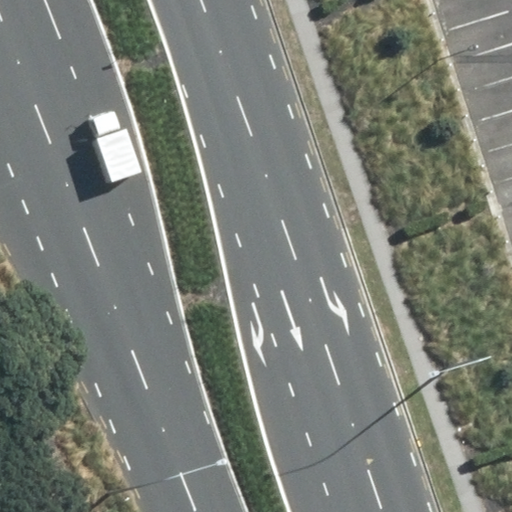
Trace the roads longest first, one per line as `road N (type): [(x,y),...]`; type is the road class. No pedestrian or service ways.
road 1 (tertiary): [(204,0),(389,511)]
road 2 (tertiary): [(195,511),(0,8)]
